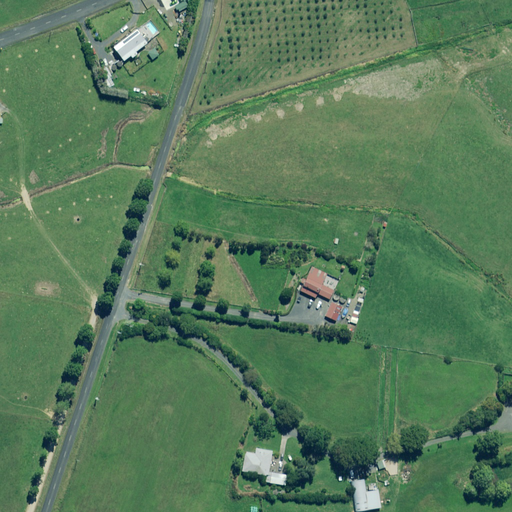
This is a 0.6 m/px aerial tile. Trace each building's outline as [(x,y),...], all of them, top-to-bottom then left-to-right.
[(147,44),(137,30),(114,47),(124,61),(131,56),(132,58),(137,55),(135,53),(147,44)] [(325,275),(310,268),(305,279),(301,279),(299,284),(303,285),(300,292),(314,299),(316,295),(328,300),(333,291),(321,285),(325,275)] [(341,308),(331,303),(324,317),(335,322),(341,308)] [(358,319),(351,317),(348,322),(355,325),(358,319)] [(268,472),(271,451),(256,449),(255,454),(245,453),(242,472),(264,475),(264,479),(263,482),(286,485),(287,475),(268,472)] [(365,493),(363,480),(351,482),(356,511),(361,511),(379,509),(376,492),(365,493)]
